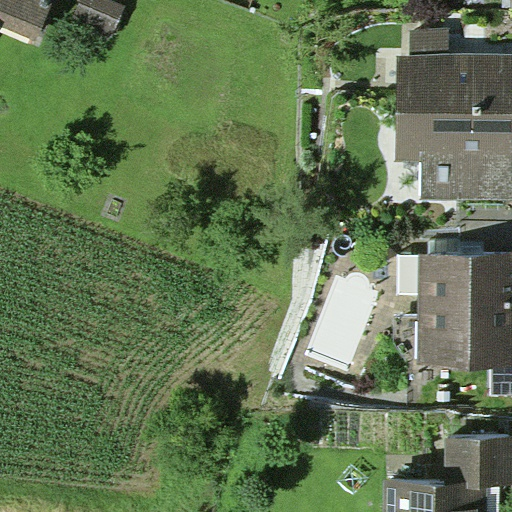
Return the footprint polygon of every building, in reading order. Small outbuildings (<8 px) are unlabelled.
[(0,0),(0,26),(36,42),(54,0),(0,0)] [(128,5),(115,0),(80,0),(73,18),(115,35),(128,5)] [(410,28),(410,54),(450,54),(450,28),(410,28)] [(422,161),(422,199),(511,199),(511,54),(450,54),(410,54),(397,54),(396,161),(422,161)] [(420,294),(420,364),(491,364),(491,394),(511,394),(511,254),(419,255),(420,294)] [(420,294),(419,255),(398,255),(398,294),(420,294)] [(511,435),(446,436),(446,479),(469,479),(469,485),(486,485),(500,485),(511,485),(511,435)] [(446,479),(384,479),(384,511),(486,511),(486,485),(469,485),(469,479),(446,479)] [(499,511),(500,485),(486,485),(486,511),(499,511)]
